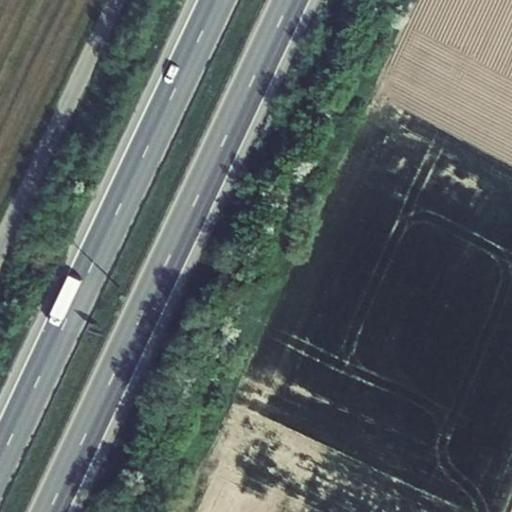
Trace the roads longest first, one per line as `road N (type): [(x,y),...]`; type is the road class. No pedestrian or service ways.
road 1 (trunk): [(47,511),(291,0)]
road 2 (trunk): [(219,0),(0,467)]
road 3 (unclassified): [(0,253),(115,0)]
